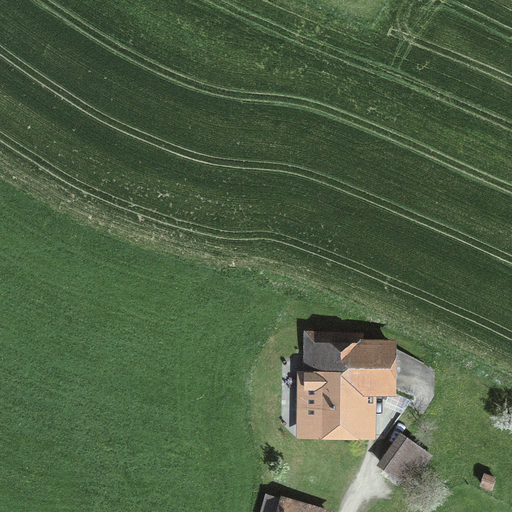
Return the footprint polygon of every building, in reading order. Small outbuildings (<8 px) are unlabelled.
[(389,389),(390,344),(357,344),(357,332),(306,332),(303,427),(362,428),(363,389),(389,389)] [(384,469),(405,484),(427,453),(406,438),(384,469)] [(481,484),(491,488),(494,478),(485,474),(481,484)] [(267,496),(262,511),(282,511),(285,501),(267,496)] [(282,511),(320,511),(285,501),(282,511)]
